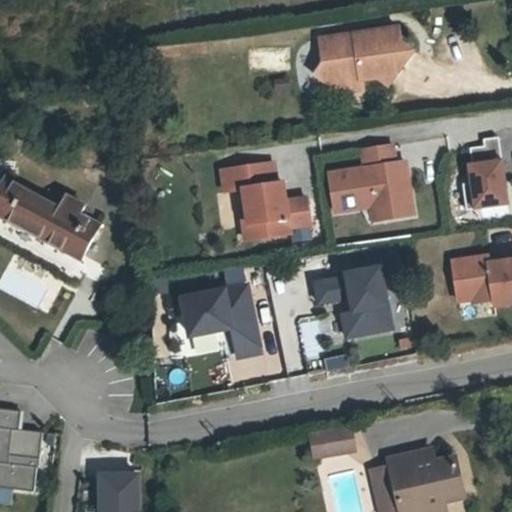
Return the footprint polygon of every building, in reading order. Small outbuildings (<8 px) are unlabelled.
[(316,74),(340,93),(348,83),(362,80),(378,77),(388,86),(414,52),(401,42),(399,28),(355,34),(355,40),(348,41),(341,36),(320,39),(324,63),(316,74)] [(249,51),(250,70),(285,68),(284,49),(249,51)] [(348,83),(340,93),(364,89),(362,80),(348,83)] [(499,136),(484,138),(485,145),(471,147),(473,163),(469,164),(471,182),(464,183),(467,209),(508,203),(499,136)] [(414,214),(408,172),(398,174),(396,163),(393,145),(362,150),(365,168),(329,174),(335,212),(372,206),(389,203),(392,218),(414,214)] [(398,174),(408,172),(406,162),(396,163),(398,174)] [(241,208),(244,226),(260,223),(263,238),(291,234),(290,228),(311,224),(307,199),(286,202),(283,183),(277,184),(274,163),(222,170),(226,192),(244,190),(246,207),(241,208)] [(58,207),(6,180),(0,189),(0,237),(59,269),(57,273),(81,285),(92,265),(81,259),(98,226),(79,216),(85,206),(65,195),(58,207)] [(374,221),(392,218),(389,203),(372,206),(374,221)] [(260,223),(244,226),(246,241),(263,238),(260,223)] [(503,255),(489,257),(490,264),(504,262),(503,255)] [(453,262),(456,283),(467,281),(472,285),(474,300),(475,304),(494,301),(495,306),(511,303),(511,260),(504,262),(490,264),(489,257),(453,262)] [(393,330),(382,267),(346,274),(347,278),(316,283),(319,304),(350,299),(353,314),(343,316),(347,339),(393,330)] [(467,281),(456,283),(459,302),(474,300),(472,285),(467,281)] [(247,287),(183,300),(191,337),(233,328),(239,357),(261,353),(247,287)] [(314,345),(313,322),(301,323),(302,346),(314,345)] [(324,371),(347,366),(344,353),(322,358),(324,371)] [(23,412),(0,409),(0,488),(35,493),(38,469),(40,469),(44,433),(20,430),(23,412)] [(355,450),(351,429),(311,436),(315,456),(355,450)] [(431,449),(413,454),(416,466),(434,462),(431,449)] [(426,511),(425,507),(443,502),(464,497),(455,457),(434,462),(416,466),(413,454),(388,459),(390,466),(400,511),(426,511)] [(400,511),(390,466),(372,470),(382,511),(400,511)] [(138,511),(138,476),(101,476),(101,511),(138,511)] [(425,507),(426,511),(445,511),(443,502),(425,507)]
